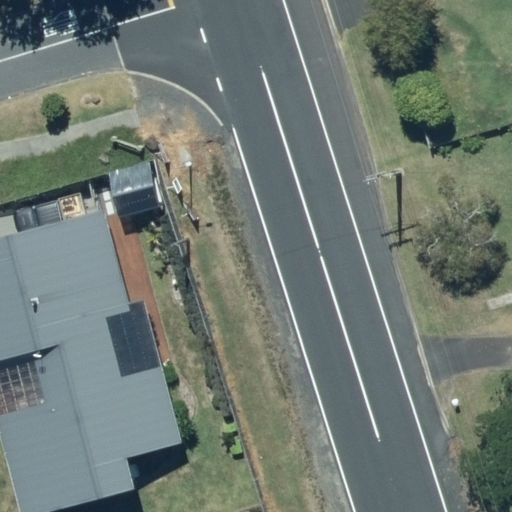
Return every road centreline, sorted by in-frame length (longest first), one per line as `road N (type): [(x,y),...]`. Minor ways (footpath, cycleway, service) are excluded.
road 1 (tertiary): [(237,0),(400,511)]
road 2 (residential): [(184,0),(0,58)]
